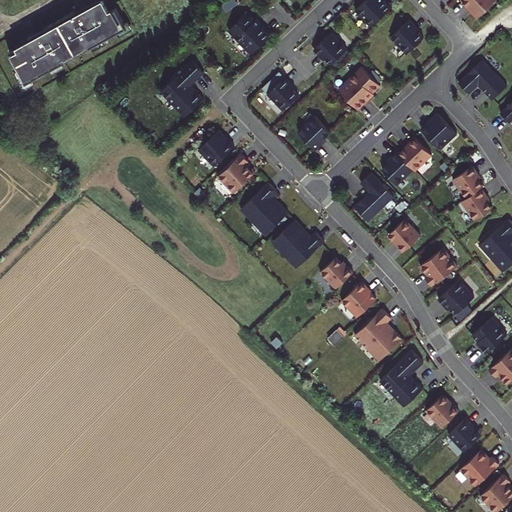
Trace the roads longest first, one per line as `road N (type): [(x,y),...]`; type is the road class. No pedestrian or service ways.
road 1 (residential): [(511,428),(451,359),(401,281),(316,191)]
road 2 (track): [(228,98),(158,166),(139,152),(109,158),(0,269)]
road 3 (track): [(158,166),(233,253),(224,272),(180,247),(97,169)]
road 4 (residential): [(431,82),(316,191)]
road 5 (residential): [(334,0),(228,98)]
road 6 (residential): [(316,191),(228,98)]
road 7 (residential): [(431,82),(511,181)]
